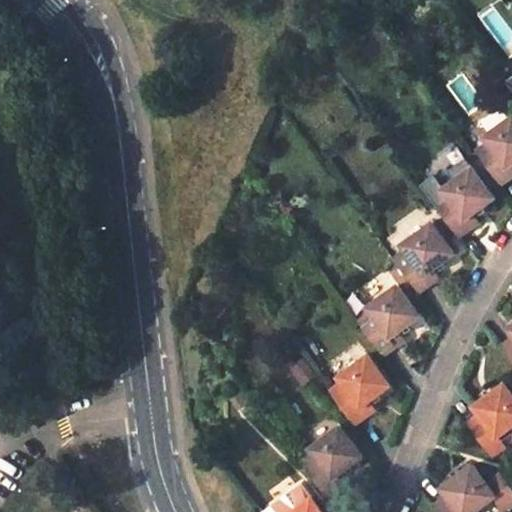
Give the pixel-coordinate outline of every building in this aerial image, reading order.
[(511,113),(487,133),(490,136),(480,144),(506,178),(511,173),(511,164),(511,162),(511,161),(511,113)] [(498,189),(476,158),(444,181),(449,187),(437,197),(460,227),(473,218),(469,211),(498,189)] [(438,212),(408,234),(412,240),(398,249),(424,284),(438,273),(433,266),(463,245),(438,212)] [(403,336),(399,330),(429,309),(404,278),(375,300),(379,305),(366,315),(391,346),(403,336)] [(338,385),(364,418),(376,409),(370,401),(399,380),(376,349),(346,372),(349,377),(338,385)] [(491,399),(474,412),(502,448),(511,440),(511,370),(485,392),(491,399)] [(343,473),(374,449),(349,419),(320,442),(323,447),(311,457),(336,490),(349,481),(343,473)] [(484,453),(452,476),(458,485),(445,495),(458,511),(491,511),(485,503),(507,487),(511,495),(511,469),(508,464),(497,471),(484,453)] [(334,511),(323,497),(302,511),(334,511)]
